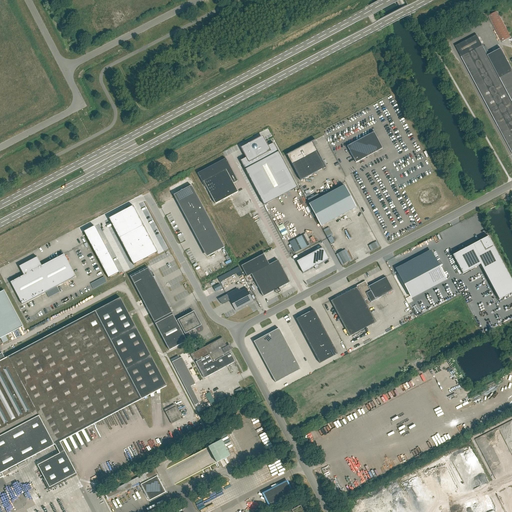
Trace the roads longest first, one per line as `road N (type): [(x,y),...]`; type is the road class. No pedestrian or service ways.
road 1 (primary): [(0,223),(426,0)]
road 2 (primary): [(390,0),(0,205)]
road 3 (unclassified): [(239,340),(245,326),(511,184)]
road 4 (unknown): [(0,350),(122,286),(192,414),(166,431)]
road 5 (unclassified): [(329,511),(239,340)]
road 6 (unknown): [(511,154),(450,39),(473,25),(494,39)]
road 7 (unclassified): [(239,340),(210,313),(147,195)]
road 8 (unclassified): [(64,69),(199,0)]
road 9 (unclassified): [(0,148),(77,105),(64,69)]
